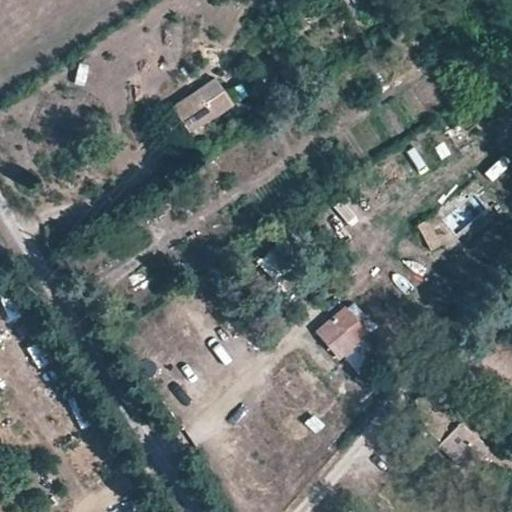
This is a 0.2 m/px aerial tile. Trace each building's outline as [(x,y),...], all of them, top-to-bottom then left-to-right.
[(231,102),(215,78),(172,108),(188,132),(231,102)] [(137,229),(126,212),(105,225),(115,242),(137,229)] [(266,286),(281,310),(288,304),(271,283),(266,286)] [(277,313),(281,310),(266,286),(259,291),(277,313)] [(316,330),(337,356),(357,340),(366,332),(343,306),(316,330)] [(357,340),(337,356),(344,365),(363,348),(357,340)] [(467,472),(490,448),(458,422),(449,414),(441,392),(416,401),(424,428),(428,426),(443,441),(438,445),(467,472)] [(458,422),(490,448),(505,429),(500,424),(492,434),(468,412),(458,422)] [(320,423),(312,417),(305,423),(313,430),(320,423)] [(405,457),(412,464),(418,458),(411,451),(405,457)]
